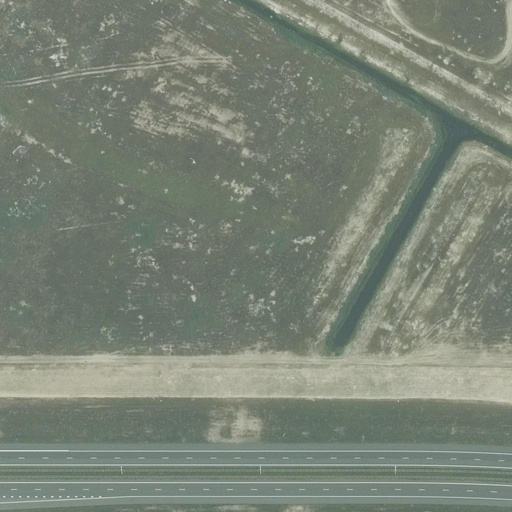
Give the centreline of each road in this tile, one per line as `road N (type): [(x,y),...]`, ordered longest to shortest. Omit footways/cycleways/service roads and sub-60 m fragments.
road 1 (trunk): [(511,462),(0,458)]
road 2 (trunk): [(0,489),(511,493)]
